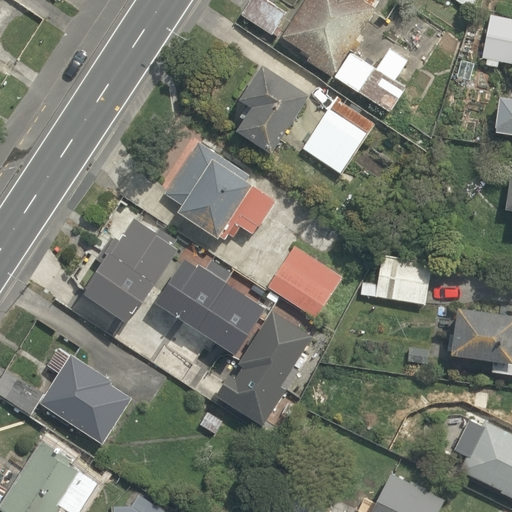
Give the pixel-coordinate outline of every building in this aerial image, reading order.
[(286,7),(273,0),(250,0),(241,16),(272,33),(286,7)] [(307,51),(302,58),(327,74),(377,0),(302,0),(280,33),(307,51)] [(511,63),(511,18),(488,14),(480,58),(511,63)] [(357,57),(347,50),(330,73),(389,113),(405,90),(390,80),(408,55),(390,42),(379,59),(363,48),(357,57)] [(256,61),(235,94),(245,101),(229,126),(268,151),(306,93),(256,61)] [(511,134),(511,95),(496,94),(492,133),(511,134)] [(364,130),(328,106),(299,150),(335,173),(364,130)] [(252,234),(276,197),(246,177),(248,174),(183,132),(150,183),(178,202),(174,208),(228,242),(238,225),(252,234)] [(148,286),(177,235),(141,214),(134,227),(111,214),(96,241),(116,252),(92,295),(124,313),(142,282),(148,286)] [(344,273),(294,241),(265,288),(314,319),(344,273)] [(266,305),(183,257),(150,312),(233,361),(266,305)] [(361,257),(357,294),(425,302),(429,265),(361,257)] [(511,299),(480,297),(482,283),(452,280),(445,354),(508,360),(507,374),(511,374),(511,299)] [(282,383),(311,332),(271,309),(235,371),(227,367),(214,390),(224,395),(221,401),(265,427),(289,387),(282,383)] [(128,348),(114,370),(152,393),(165,371),(128,348)] [(110,378),(73,358),(46,407),(105,440),(130,395),(108,383),(110,378)] [(11,376),(0,392),(29,412),(40,396),(11,376)] [(455,450),(468,456),(461,471),(511,494),(511,431),(493,423),(472,413),(455,450)] [(79,463),(42,440),(1,507),(8,511),(54,511),(58,506),(68,511),(74,511),(96,477),(77,465),(79,463)] [(362,511),(353,507),(350,511),(446,511),(439,508),(446,494),(392,465),(366,511),(362,511)] [(283,483),(272,506),(284,511),(325,511),(329,505),(283,483)]
